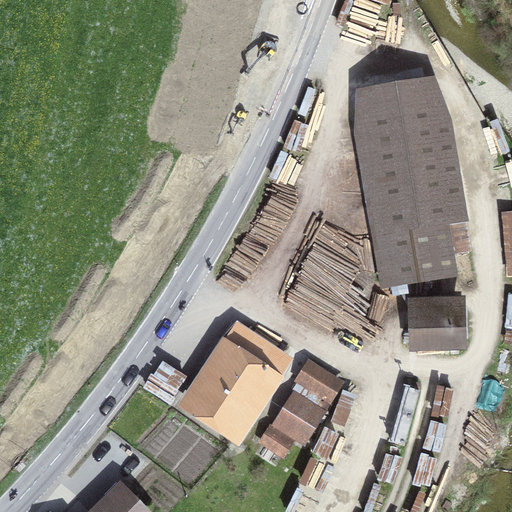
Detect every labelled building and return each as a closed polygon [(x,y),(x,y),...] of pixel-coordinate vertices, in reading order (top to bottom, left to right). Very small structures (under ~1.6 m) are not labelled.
[(386,225),(379,226),(382,239),(388,238),(395,281),(457,271),(429,94),(367,105),(386,225)] [(414,330),(415,347),(458,346),(458,330),(458,307),(423,308),(424,329),(414,330)] [(192,402),(234,430),(283,355),(241,327),(192,402)] [(298,380),(303,383),(294,397),(314,409),(323,396),(329,399),(339,384),(308,364),(298,380)] [(391,442),(404,445),(418,391),(404,387),(391,442)] [(302,441),(320,413),(314,409),(294,397),(276,425),(302,441)] [(281,452),(289,440),(269,427),(261,439),(281,452)] [(139,511),(118,490),(95,511),(139,511)]
